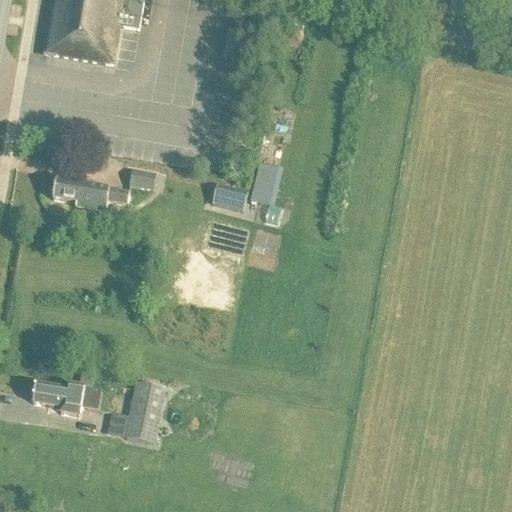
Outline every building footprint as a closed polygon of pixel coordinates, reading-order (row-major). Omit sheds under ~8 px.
[(55,0),(46,59),(113,70),(119,32),(139,35),(145,0),(55,0)] [(243,36),(230,34),(224,61),(240,65),(248,66),(254,39),(243,36)] [(259,166),(251,205),(275,210),(283,172),(259,166)] [(133,177),(130,192),(154,197),(157,182),(133,177)] [(130,199),(57,186),(53,189),(51,200),(53,204),(77,209),(76,213),(106,219),(108,207),(128,211),(130,199)] [(217,190),(212,208),(242,216),(246,197),(217,190)] [(82,376),(80,389),(92,391),(94,378),(82,376)] [(155,450),(166,394),(136,388),(124,443),(155,450)] [(65,395),(36,390),(32,393),(30,404),(33,409),(61,414),(61,419),(80,422),(81,414),(98,417),(102,396),(65,390),(65,395)]
